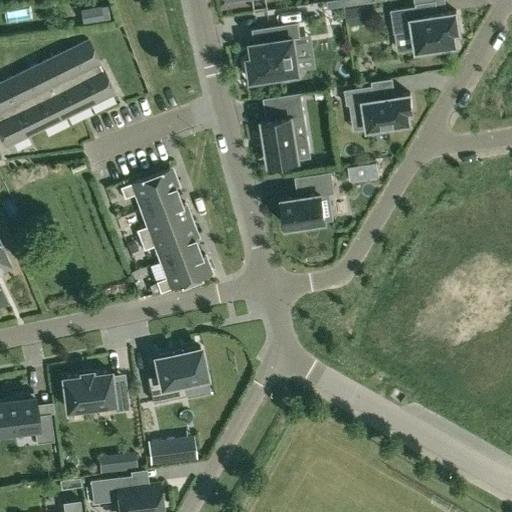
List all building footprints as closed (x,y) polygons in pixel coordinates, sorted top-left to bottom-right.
[(416,3),(390,8),(394,31),(413,28),(416,49),(418,48),(419,52),(433,50),(432,46),(456,42),(454,30),(459,30),(456,9),(440,12),(440,10),(424,13),(424,14),(418,15),(416,3)] [(349,24),(365,21),(362,4),(346,7),(349,24)] [(254,77),(255,81),(269,79),(269,75),(299,70),(294,36),(300,35),(298,20),(268,24),(270,38),(251,41),(253,55),(248,56),(248,60),(244,60),(247,75),(250,74),(251,78),(254,77)] [(0,135),(4,144),(45,124),(43,122),(51,118),(52,121),(68,113),(67,110),(74,107),(76,109),(91,102),(90,99),(98,95),(99,98),(115,90),(103,67),(101,68),(98,62),(100,61),(89,37),(73,45),(74,48),(67,51),(66,49),(50,56),(51,59),(43,63),(42,60),(26,68),(28,70),(20,74),(19,71),(0,80),(0,135)] [(365,110),(368,126),(410,120),(408,109),(413,108),(410,92),(376,97),(374,83),(344,88),(346,103),(349,102),(351,112),(365,110)] [(301,90),(277,94),(279,108),(280,116),(291,114),(291,115),(298,114),(304,113),(301,90)] [(266,118),(262,118),(269,162),(298,157),(310,155),(304,113),(298,114),(291,115),(291,114),(280,116),(266,118)] [(141,208),(178,193),(175,184),(178,183),(172,165),(120,185),(124,195),(134,191),(141,208)] [(333,217),(329,191),(335,190),(331,169),(300,174),(303,194),(282,197),(286,225),(333,217)] [(136,228),(140,237),(191,217),(185,201),(181,202),(178,193),(141,208),(147,224),(136,228)] [(154,243),(160,259),(198,245),(194,236),(198,235),(191,217),(140,237),(144,247),(154,243)] [(126,244),(129,252),(137,248),(134,241),(126,244)] [(0,268),(10,263),(0,242),(0,268)] [(211,270),(204,253),(201,254),(198,245),(160,259),(166,276),(156,280),(160,290),(211,270)] [(159,290),(162,302),(181,299),(178,287),(159,290)] [(181,379),(204,375),(198,345),(153,354),(157,372),(145,374),(150,399),(183,393),(181,379)] [(81,373),(62,375),(66,407),(113,401),(113,409),(129,407),(125,379),(111,381),(110,369),(91,371),(91,368),(80,369),(81,373)] [(14,396),(0,397),(0,430),(34,426),(36,441),(53,439),(50,410),(35,412),(33,389),(13,392),(14,396)] [(147,438),(151,462),(169,460),(166,435),(147,438)] [(130,472),(89,477),(92,500),(118,497),(120,511),(157,511),(158,511),(162,510),(158,480),(132,484),(130,472)] [(81,511),(81,510),(80,498),(63,500),(64,511),(81,511)]
